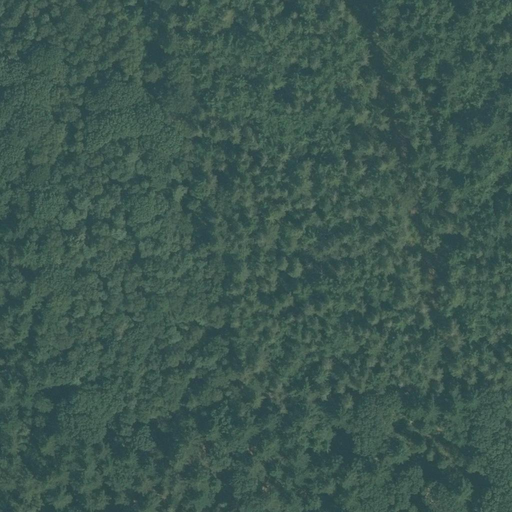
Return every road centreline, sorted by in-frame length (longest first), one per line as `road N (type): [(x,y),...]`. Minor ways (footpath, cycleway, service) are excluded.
road 1 (track): [(511,362),(250,400),(235,395),(225,380),(141,0)]
road 2 (track): [(511,382),(121,415)]
road 3 (track): [(0,366),(56,363),(105,344),(163,368)]
road 4 (track): [(480,385),(499,511)]
